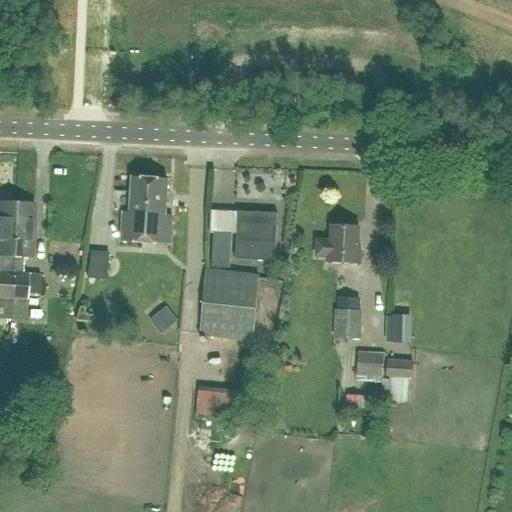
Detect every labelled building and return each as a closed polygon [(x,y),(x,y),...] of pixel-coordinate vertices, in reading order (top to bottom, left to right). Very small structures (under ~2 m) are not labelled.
[(165,216),(167,181),(132,179),(130,214),(123,213),(121,242),(170,245),(172,217),(165,216)] [(0,299),(10,300),(14,204),(0,203),(0,299)] [(14,204),(10,300),(27,300),(27,296),(37,296),(38,275),(22,274),(22,258),(31,259),(33,205),(14,204)] [(275,263),(277,213),(237,212),(235,261),(275,263)] [(358,252),(359,229),(332,227),(331,242),(317,242),(316,258),(327,258),(327,264),(360,265),(361,252),(358,252)] [(232,233),(214,232),(212,268),(230,268),(232,233)] [(110,277),(110,258),(116,258),(116,249),(88,249),(89,277),(110,277)] [(252,342),(260,277),(206,270),(197,335),(252,342)] [(0,299),(0,318),(9,319),(10,300),(0,299)] [(10,300),(9,319),(26,320),(26,319),(27,300),(10,300)] [(152,325),(161,335),(178,321),(170,310),(152,325)] [(359,340),(361,311),(334,310),(332,338),(359,340)] [(388,314),(388,342),(415,342),(415,314),(388,314)] [(381,383),(383,354),(357,352),(356,381),(381,383)] [(412,362),(386,360),(385,377),(411,378),(412,362)] [(241,419),(244,393),(200,389),(197,415),(241,419)]
